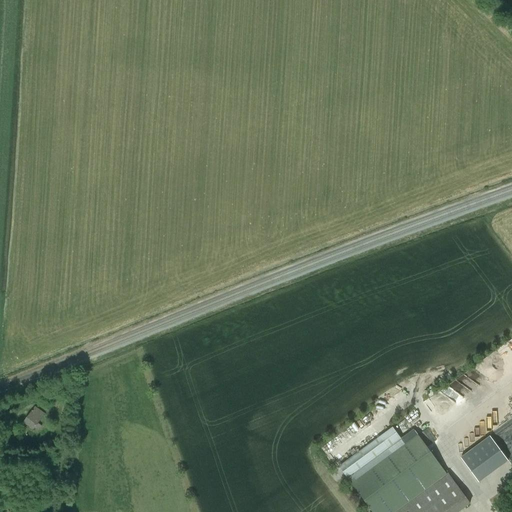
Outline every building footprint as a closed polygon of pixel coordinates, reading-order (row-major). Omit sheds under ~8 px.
[(467,397),(475,382),(463,375),(454,390),(467,397)] [(24,423),(34,430),(46,414),(35,407),(24,423)] [(406,444),(402,438),(394,427),(341,466),(353,483),(373,511),(396,511),(448,475),(418,435),(406,444)] [(18,440),(13,447),(18,451),(23,444),(18,440)] [(448,475),(396,511),(460,511),(471,504),(449,473),(448,475)]
